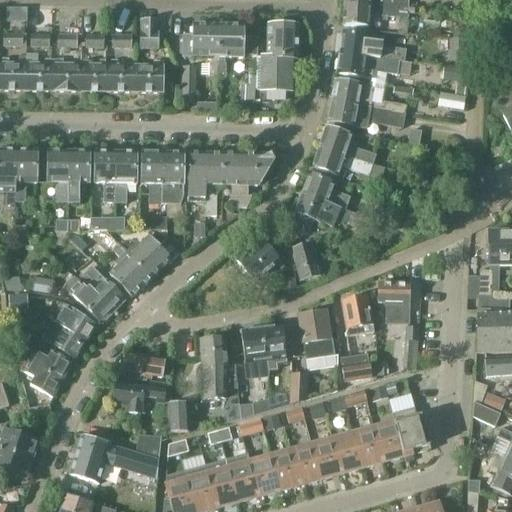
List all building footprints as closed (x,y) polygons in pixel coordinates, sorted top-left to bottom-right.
[(344,0),(344,5),(409,8),(409,0),(344,0)] [(409,8),(344,5),(343,26),(370,28),(371,17),(408,19),(409,8)] [(142,21),(142,37),(142,49),(159,49),(159,22),(142,21)] [(184,37),(183,58),(210,58),(210,77),(218,77),(220,25),(194,25),(194,37),(184,37)] [(244,26),(220,25),(218,77),(226,78),(227,58),(244,59),(244,56),(258,56),(258,38),(244,38),(244,26)] [(256,58),(255,102),(275,102),(276,97),(281,97),(281,92),(293,93),(293,69),(298,69),(299,27),(268,26),(267,58),(256,58)] [(340,54),(399,62),(404,63),(406,51),(394,49),(394,50),(382,49),(383,39),(343,33),(340,54)] [(22,47),(23,35),(5,35),(5,47),(22,47)] [(49,48),(50,35),(33,35),(32,47),(49,48)] [(77,48),(77,36),(60,35),(60,48),(77,48)] [(104,48),(104,36),(87,36),(87,48),(104,48)] [(131,49),(131,36),(114,36),(114,49),(131,49)] [(449,40),(449,62),(467,62),(467,41),(466,41),(453,41),(449,40)] [(398,77),(399,62),(340,54),(337,75),(377,80),(377,74),(398,77)] [(0,91),(26,92),(26,65),(9,64),(9,59),(3,59),(3,64),(0,64),(0,91)] [(54,92),(54,65),(52,65),(52,60),(46,60),(46,65),(26,65),(26,92),(54,92)] [(82,93),(82,65),(64,65),(64,60),(57,60),(57,65),(54,65),(54,92),(82,93)] [(109,93),(109,66),(106,66),(106,61),(100,60),(100,66),(82,65),(82,93),(109,93)] [(136,93),(136,66),(118,66),(118,61),(112,61),(112,66),(109,66),(109,93),(136,93)] [(136,66),(136,93),(163,94),(163,67),(160,67),(160,61),(154,61),(154,66),(136,66)] [(511,65),(502,70),(509,83),(511,89),(511,65)] [(465,69),(444,67),(443,82),(463,84),(465,69)] [(195,104),(196,68),(184,68),(183,104),(195,104)] [(511,89),(509,83),(502,70),(492,75),(504,98),(500,100),(505,109),(501,111),(511,132),(511,89)] [(332,102),(405,116),(407,106),(372,100),(374,89),(335,82),(332,102)] [(255,85),(243,84),(242,100),(254,100),(255,85)] [(394,87),(393,93),(413,97),(414,90),(394,87)] [(440,95),(438,108),(463,112),(466,99),(440,95)] [(405,116),(332,102),(328,123),(367,130),(368,123),(403,129),(405,116)] [(326,128),(320,148),(345,157),(359,162),(362,153),(348,148),(352,137),(326,128)] [(420,133),(411,131),(410,138),(409,145),(418,147),(420,133)] [(373,166),(359,162),(345,157),(320,148),(313,168),(338,177),(341,170),(368,179),(373,166)] [(3,205),(16,204),(16,151),(0,151),(0,184),(6,185),(5,194),(4,194),(3,205)] [(16,151),(16,204),(25,204),(25,185),(36,185),(37,152),(16,151)] [(68,205),(68,152),(48,152),(47,184),(56,184),(56,205),(68,205)] [(68,152),(68,205),(79,205),(80,184),(89,184),(89,153),(68,152)] [(115,205),(116,153),(95,153),(94,185),(104,185),(104,205),(115,205)] [(116,153),(115,205),(126,205),(127,185),(136,185),(136,153),(116,153)] [(151,205),(162,205),(163,154),(142,153),(141,185),(151,185),(151,205)] [(376,157),(362,153),(359,162),(373,166),(376,157)] [(184,154),(163,154),(162,205),(179,205),(183,197),(184,154)] [(205,202),(205,154),(188,154),(188,202),(205,202)] [(221,187),(222,155),(205,154),(205,202),(205,220),(215,220),(215,201),(213,201),(213,187),(221,187)] [(238,209),(240,155),(222,155),(221,187),(230,187),(230,209),(238,209)] [(270,155),(240,155),(238,209),(246,210),(252,198),(247,198),(248,188),(258,188),(272,162),(270,155)] [(303,194),(345,211),(350,199),(333,192),(336,185),(311,175),(303,194)] [(441,181),(438,195),(460,199),(463,185),(441,181)] [(307,235),(313,221),(319,223),(320,222),(335,228),(337,222),(340,223),(345,211),(303,194),(300,202),(297,201),(292,212),(298,215),(295,223),(298,232),(307,235)] [(432,208),(429,221),(449,226),(452,212),(432,208)] [(160,231),(160,219),(151,219),(151,231),(157,231),(160,231)] [(90,220),(90,232),(106,232),(107,220),(90,220)] [(107,220),(106,232),(106,233),(115,233),(115,220),(107,220)] [(123,220),(115,220),(115,233),(123,233),(123,220)] [(68,234),(68,222),(56,222),(56,234),(68,234)] [(79,223),(68,222),(68,234),(79,234),(79,223)] [(194,225),(194,240),(204,239),(204,225),(194,225)] [(511,266),(511,227),(502,228),(499,231),(499,233),(489,233),(490,267),(511,266)] [(127,254),(152,279),(171,261),(158,248),(166,240),(157,231),(151,231),(148,238),(140,246),(137,243),(127,254)] [(88,248),(76,236),(70,242),(83,253),(88,248)] [(280,272),(284,269),(262,242),(237,262),(248,275),(243,278),(254,292),(265,283),(262,280),(276,268),(280,272)] [(301,281),(320,276),(311,244),(292,250),(301,281)] [(152,279),(127,254),(118,245),(112,251),(120,260),(116,265),(118,268),(110,276),(132,299),(152,279)] [(92,268),(78,282),(86,290),(88,287),(115,312),(125,302),(122,300),(123,299),(92,268)] [(480,271),(478,310),(509,311),(510,298),(491,297),(493,271),(480,271)] [(19,278),(2,279),(4,292),(21,291),(19,278)] [(54,282),(35,279),(33,293),(52,295),(54,282)] [(86,290),(78,282),(74,279),(65,289),(102,325),(115,312),(88,287),(86,290)] [(269,300),(282,300),(282,279),(269,279),(269,300)] [(409,314),(410,285),(381,284),(380,303),(389,304),(388,324),(408,324),(408,314),(409,314)] [(19,311),(18,295),(9,295),(9,312),(19,311)] [(347,330),(346,331),(348,338),(361,336),(361,337),(374,334),(372,324),(373,324),(367,297),(342,301),(347,330)] [(56,323),(64,329),(86,342),(96,326),(71,310),(67,307),(66,308),(56,323)] [(511,314),(509,314),(509,311),(478,310),(477,329),(478,356),(511,354),(511,314)] [(324,355),(331,354),(324,313),(300,317),(307,361),(325,358),(324,355)] [(15,314),(9,323),(22,331),(28,322),(15,314)] [(7,322),(6,324),(14,353),(19,345),(27,335),(7,322)] [(75,358),(86,342),(64,329),(56,323),(54,322),(43,339),(75,358)] [(264,330),(262,330),(263,345),(266,344),(269,372),(277,371),(277,365),(287,363),(283,328),(277,328),(274,327),(266,328),(264,330)] [(420,330),(408,329),(406,359),(418,360),(420,330)] [(256,373),(269,372),(266,344),(263,345),(262,330),(241,333),(245,365),(254,364),(256,373)] [(234,358),(227,359),(225,340),(201,342),(206,401),(227,399),(227,391),(237,390),(234,358)] [(14,353),(25,360),(62,381),(71,364),(49,353),(45,360),(30,352),(19,345),(14,353)] [(52,399),(62,381),(25,360),(14,353),(19,372),(34,380),(30,387),(52,399)] [(169,361),(126,354),(125,359),(122,358),(120,369),(123,370),(123,375),(125,375),(124,380),(146,382),(147,379),(151,379),(152,376),(161,378),(163,369),(168,370),(169,361)] [(344,383),(371,379),(368,355),(341,359),(344,383)] [(511,358),(486,360),(487,379),(495,379),(495,384),(511,382),(511,358)] [(376,364),(376,378),(386,378),(386,364),(376,364)] [(291,376),(289,408),(306,402),(307,376),(291,376)] [(165,405),(167,390),(116,383),(113,405),(126,407),(125,414),(140,416),(143,398),(157,400),(157,404),(165,405)] [(397,394),(395,384),(385,387),(387,397),(397,394)] [(0,410),(9,408),(1,385),(0,385),(0,410)] [(364,393),(345,398),(348,409),(367,404),(364,393)] [(507,403),(488,395),(484,406),(503,414),(507,403)] [(285,396),(268,401),(268,414),(288,408),(285,396)] [(268,414),(268,401),(252,405),(254,418),(268,414)] [(500,416),(474,404),(473,419),(495,429),(500,416)] [(187,405),(168,406),(169,434),(188,433),(187,405)] [(31,420),(51,416),(50,406),(29,410),(31,420)] [(393,415),(395,423),(396,423),(405,458),(432,450),(422,416),(418,417),(415,409),(393,415)] [(261,421),(240,426),(243,438),(264,432),(261,421)] [(384,464),(405,458),(396,423),(395,423),(375,429),(384,464)] [(229,429),(218,432),(221,444),(232,441),(229,429)] [(364,469),(384,464),(375,429),(354,434),(364,469)] [(511,444),(511,445),(507,456),(511,458),(511,434),(502,429),(498,438),(511,444)] [(0,442),(0,450),(31,461),(37,442),(33,441),(34,439),(24,435),(23,438),(5,431),(1,443),(0,442)] [(218,432),(207,435),(210,447),(221,444),(218,432)] [(343,475),(364,469),(354,434),(333,440),(343,475)] [(139,437),(135,454),(159,462),(161,439),(139,437)] [(81,438),(69,477),(99,486),(105,465),(156,481),(158,462),(110,447),(111,447),(81,438)] [(322,481),(343,475),(333,440),(312,446),(322,481)] [(186,441),(177,443),(181,455),(189,453),(186,441)] [(169,446),(168,459),(181,455),(177,443),(169,446)] [(292,452),(301,486),(322,481),(312,446),(292,452)] [(511,458),(507,456),(491,448),(487,455),(494,459),(488,471),(497,475),(491,488),(510,497),(511,493),(511,458)] [(31,461),(0,450),(0,472),(10,476),(9,478),(19,481),(20,479),(24,480),(31,461)] [(271,457),(280,492),(301,486),(292,452),(271,457)] [(241,457),(227,461),(239,504),(260,498),(250,463),(248,455),(241,457)] [(260,498),(280,492),(271,457),(250,463),(260,498)] [(218,509),(239,504),(227,461),(206,466),(218,509)] [(196,511),(208,511),(218,509),(206,466),(185,472),(196,511)] [(173,511),(196,511),(185,472),(167,477),(166,486),(173,511)] [(469,483),(468,493),(478,495),(479,495),(480,483),(469,483)] [(466,511),(476,511),(478,495),(468,493),(466,511)] [(111,511),(65,498),(61,511),(111,511)]
